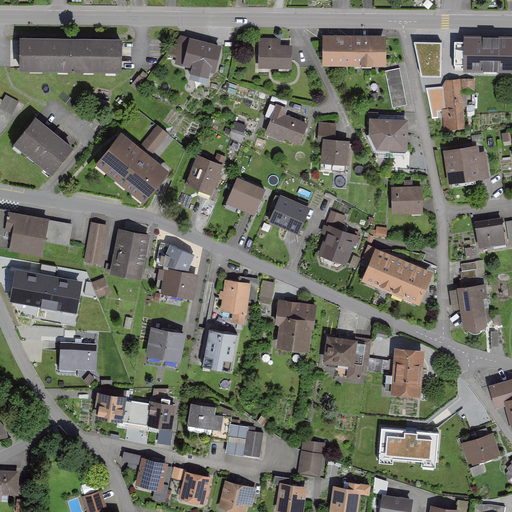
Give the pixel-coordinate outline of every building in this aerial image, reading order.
[(216,73),(223,44),(180,34),(168,53),(176,55),(174,63),(190,67),(187,78),(208,83),(211,71),(216,73)] [(385,66),(385,34),(323,35),(323,66),(385,66)] [(511,70),(511,34),(463,35),(463,38),(453,38),(453,67),(463,67),(463,71),(511,70)] [(123,73),(124,39),(24,37),(23,70),(123,73)] [(293,69),(292,47),(280,47),(280,40),(257,40),(257,70),(293,69)] [(442,41),(414,40),(421,74),(441,74),(442,41)] [(407,104),(399,67),(385,70),(393,107),(407,104)] [(465,128),(460,79),(446,80),(442,86),(445,108),(441,109),(441,111),(443,130),(465,128)] [(474,91),(473,79),(461,80),(462,92),(474,91)] [(445,108),(442,86),(426,88),(432,119),(438,118),(438,111),(441,111),(441,109),(445,108)] [(18,102),(5,96),(0,106),(0,109),(11,115),(18,102)] [(289,108),(277,104),(267,133),(302,145),(309,123),(286,115),(289,108)] [(53,174),(75,148),(36,116),(14,142),(53,174)] [(236,119),(230,134),(242,138),(248,124),(236,119)] [(391,150),(391,120),(371,119),(370,135),(377,150),(391,150)] [(408,150),(408,120),(391,120),(391,150),(408,150)] [(151,131),(162,139),(169,130),(158,121),(151,131)] [(145,205),(171,174),(122,133),(96,165),(145,205)] [(350,141),(324,139),(322,163),(348,166),(350,141)] [(490,177),(485,143),(443,149),(448,184),(490,177)] [(212,194),(224,165),(198,154),(186,183),(212,194)] [(255,213),(265,188),(237,177),(226,201),(255,213)] [(423,213),(422,185),(391,185),(392,213),(423,213)] [(301,232),(309,207),(279,196),(270,221),(301,232)] [(50,219),(0,208),(0,234),(1,235),(0,240),(0,244),(43,254),(46,243),(69,248),(74,225),(50,219)] [(507,244),(503,218),(475,222),(479,248),(507,244)] [(106,226),(90,223),(83,262),(99,265),(106,226)] [(348,265),(358,236),(328,226),(318,254),(348,265)] [(149,234),(119,228),(111,271),(142,277),(149,234)] [(195,254),(170,243),(165,253),(164,263),(188,269),(195,254)] [(378,287),(392,255),(377,248),(363,280),(378,287)] [(392,292),(406,261),(392,255),(378,287),(392,292)] [(392,292),(405,298),(419,266),(406,261),(392,292)] [(475,261),(461,263),(462,271),(460,271),(461,278),(476,275),(475,269),(477,268),(475,261)] [(419,266),(405,298),(420,305),(434,273),(419,266)] [(198,273),(165,267),(161,292),(193,298),(198,273)] [(78,314),(84,281),(16,269),(10,302),(78,314)] [(271,302),(276,280),(264,277),(259,300),(271,302)] [(109,292),(103,278),(93,283),(99,297),(109,292)] [(251,282),(226,278),(222,309),(233,311),(232,322),(245,324),(251,282)] [(486,284),(457,288),(463,330),(477,333),(491,322),(486,284)] [(316,304),(280,300),(276,348),(311,351),(316,304)] [(146,355),(163,359),(170,330),(152,326),(146,355)] [(238,334),(210,328),(203,366),(231,371),(238,334)] [(170,330),(163,359),(180,362),(186,333),(170,330)] [(355,340),(327,336),(323,364),(348,367),(346,379),(360,381),(361,375),(367,375),(368,370),(369,358),(372,339),(355,337),(355,340)] [(96,344),(61,342),(60,367),(95,369),(96,344)] [(419,396),(423,349),(396,346),(392,393),(419,396)] [(390,361),(369,358),(368,370),(388,373),(390,361)] [(511,380),(493,386),(498,406),(506,403),(511,424),(511,380)] [(128,396),(99,391),(95,417),(123,421),(128,396)] [(176,405),(150,401),(146,424),(172,428),(176,405)] [(217,407),(192,402),(188,422),(221,429),(224,416),(215,414),(217,407)] [(230,424),(227,453),(258,457),(261,433),(248,431),(248,426),(230,424)] [(424,432),(382,429),(379,464),(393,465),(393,460),(422,462),(421,467),(435,469),(438,433),(424,432)] [(503,455),(495,433),(464,444),(472,466),(503,455)] [(323,443),(303,440),(301,450),(322,453),(323,443)] [(122,464),(138,467),(141,451),(125,448),(122,464)] [(322,453),(301,450),(298,473),(318,476),(322,453)] [(168,463),(141,457),(135,483),(162,490),(168,463)] [(183,470),(174,467),(171,477),(181,480),(183,470)] [(18,471),(0,470),(0,494),(17,495),(18,471)] [(212,477),(185,471),(178,499),(205,506),(212,477)] [(251,511),(257,487),(226,480),(220,507),(243,511),(251,511)] [(307,484),(280,480),(276,507),(303,511),(307,484)] [(99,488),(98,481),(83,483),(84,490),(99,488)] [(358,511),(362,489),(334,485),(329,511),(358,511)] [(114,511),(107,511),(101,492),(85,496),(89,511),(120,511),(120,510),(114,511)] [(411,511),(413,497),(383,493),(380,511),(411,511)]
